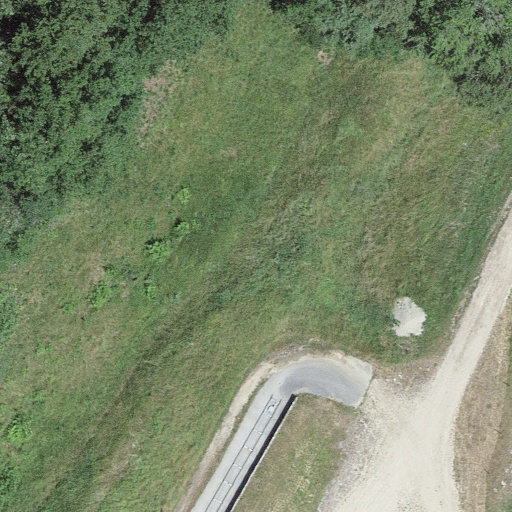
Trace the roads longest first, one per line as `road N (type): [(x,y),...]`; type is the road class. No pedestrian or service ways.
road 1 (track): [(184,511),(244,403),(304,367),(436,413),(397,511)]
road 2 (track): [(436,413),(511,239)]
